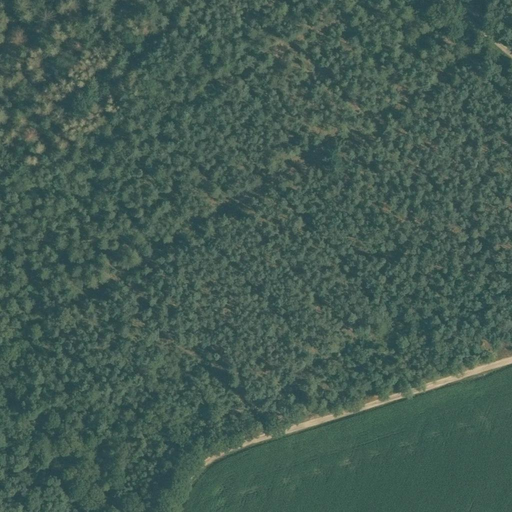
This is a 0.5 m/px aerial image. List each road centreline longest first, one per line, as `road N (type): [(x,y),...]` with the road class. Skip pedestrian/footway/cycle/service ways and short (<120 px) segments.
road 1 (track): [(173,511),(194,463),(215,450),(511,359)]
road 2 (track): [(122,511),(40,422)]
